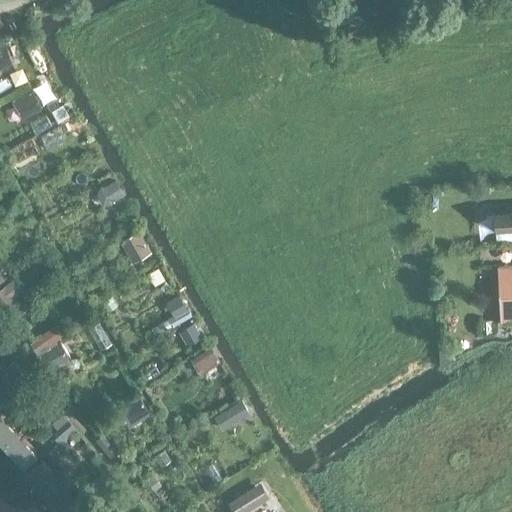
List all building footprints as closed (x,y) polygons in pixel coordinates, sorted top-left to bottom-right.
[(345,8),(349,35),(372,32),(368,0),(347,0),(348,8),(345,8)] [(0,45),(0,68),(13,63),(4,43),(0,45)] [(21,116),(41,105),(31,87),(11,98),(21,116)] [(52,111),(58,121),(68,115),(62,106),(52,111)] [(102,185),(100,188),(97,195),(103,204),(108,204),(124,194),(115,181),(104,188),(102,185)] [(511,206),(501,207),(501,225),(511,224),(511,206)] [(121,242),(132,261),(148,252),(137,233),(121,242)] [(511,266),(505,267),(497,267),(500,322),(511,321),(511,266)] [(0,291),(0,306),(3,310),(23,295),(13,282),(0,291)] [(186,309),(178,295),(166,302),(174,316),(186,309)] [(101,302),(106,311),(116,305),(111,297),(101,302)] [(492,332),(491,319),(480,320),(481,332),(492,332)] [(180,331),(187,344),(200,336),(193,324),(180,331)] [(37,352),(49,344),(43,335),(30,343),(37,352)] [(59,344),(43,354),(51,367),(67,357),(59,344)] [(447,344),(439,349),(440,364),(440,365),(454,358),(453,357),(447,344)] [(217,360),(209,348),(193,359),(201,371),(217,360)] [(16,362),(0,375),(0,384),(8,394),(28,376),(16,362)] [(150,413),(138,394),(129,400),(141,419),(150,413)] [(240,400),(215,415),(222,427),(230,422),(247,411),(245,407),(241,401),(240,400)] [(0,413),(0,440),(23,467),(36,456),(0,413)] [(57,429),(53,432),(61,441),(76,428),(69,419),(68,419),(67,421),(57,429)] [(102,433),(102,434),(95,440),(110,455),(117,449),(102,433)] [(41,459),(26,472),(60,511),(72,511),(81,505),(41,459)] [(154,477),(149,481),(155,488),(160,483),(154,477)] [(234,511),(244,511),(269,496),(258,481),(227,501),(234,511)] [(125,492),(123,489),(116,482),(106,492),(115,502),(125,492)]
